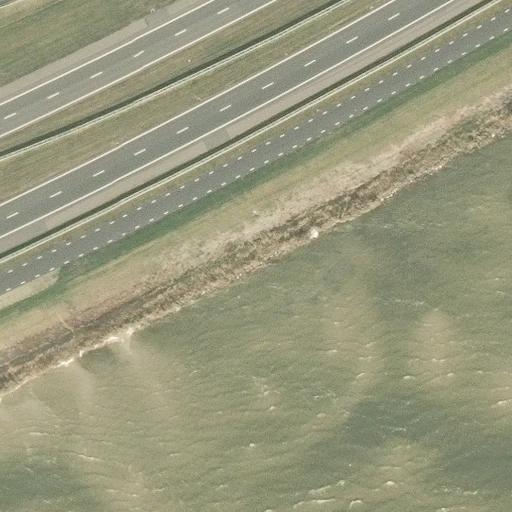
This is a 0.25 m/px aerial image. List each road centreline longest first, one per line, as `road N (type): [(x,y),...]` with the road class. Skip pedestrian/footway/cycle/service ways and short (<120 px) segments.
road 1 (unclassified): [(0,287),(511,16)]
road 2 (motorway): [(0,222),(423,0)]
road 3 (motorway): [(238,0),(0,120)]
